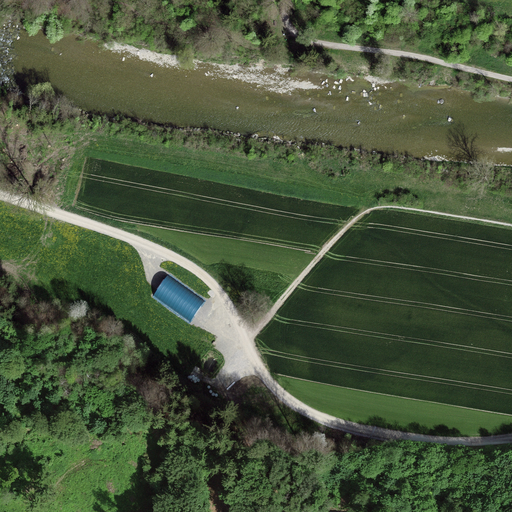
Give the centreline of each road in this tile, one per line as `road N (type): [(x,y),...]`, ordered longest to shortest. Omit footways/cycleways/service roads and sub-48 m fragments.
road 1 (unclassified): [(0,194),(153,245),(202,273),(239,319),(260,369),(279,391),(325,418),(430,440),(511,439)]
road 2 (track): [(511,78),(292,32)]
road 3 (track): [(369,208),(246,340)]
